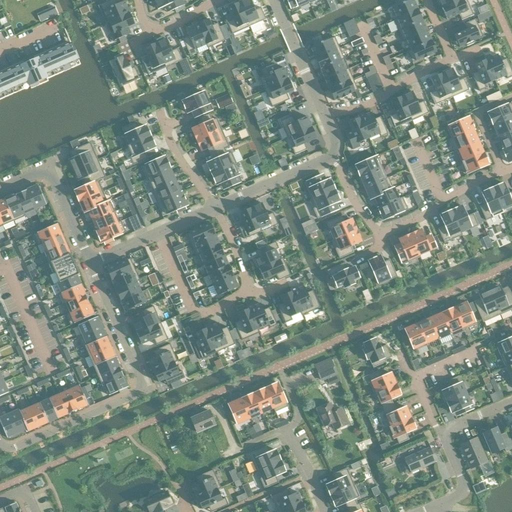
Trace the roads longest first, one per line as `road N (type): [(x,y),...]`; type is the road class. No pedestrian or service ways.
road 1 (residential): [(90,261),(137,390),(17,446),(0,444)]
road 2 (residential): [(0,189),(45,172),(90,261)]
road 3 (residential): [(324,118),(452,57)]
road 4 (residential): [(381,234),(501,171)]
road 5 (residential): [(90,261),(213,206)]
road 6 (residential): [(325,511),(287,430),(247,448)]
road 7 (residential): [(213,206),(331,153)]
road 8 (residential): [(324,118),(272,0)]
